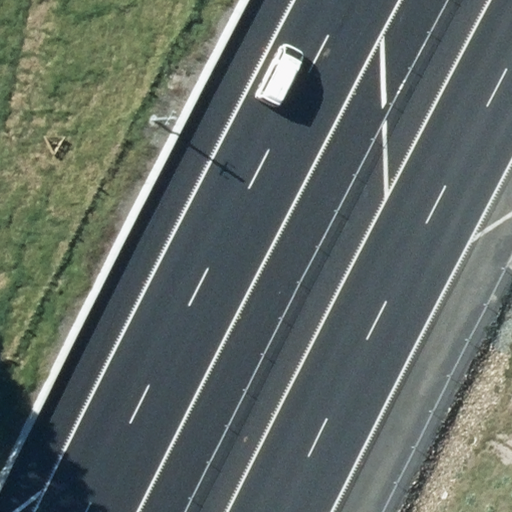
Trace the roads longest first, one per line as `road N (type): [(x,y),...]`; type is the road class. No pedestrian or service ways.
road 1 (motorway): [(96,511),(353,0)]
road 2 (motorway): [(511,64),(286,511)]
